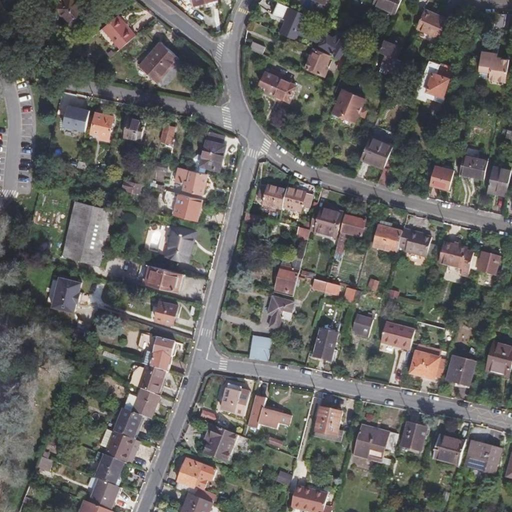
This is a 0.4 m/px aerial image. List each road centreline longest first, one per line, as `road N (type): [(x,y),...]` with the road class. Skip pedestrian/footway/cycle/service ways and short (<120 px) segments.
road 1 (residential): [(199,360),(511,426)]
road 2 (residential): [(255,139),(292,168),(511,228)]
road 3 (residential): [(255,139),(199,360)]
road 4 (residential): [(63,81),(238,118)]
road 5 (residential): [(199,360),(139,511)]
road 6 (residential): [(0,70),(14,129),(8,193),(0,199)]
